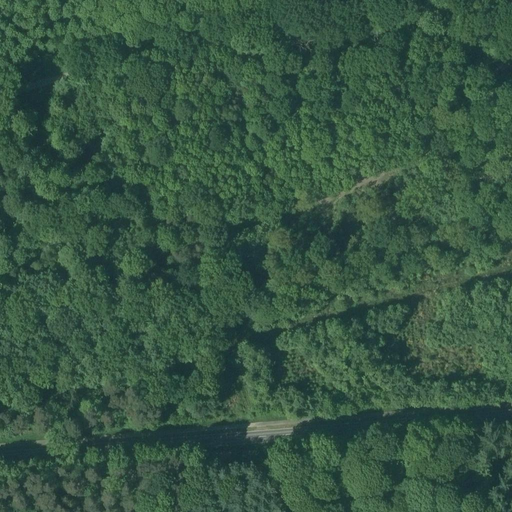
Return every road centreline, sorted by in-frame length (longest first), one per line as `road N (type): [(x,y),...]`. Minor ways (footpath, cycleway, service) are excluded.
road 1 (tertiary): [(0,458),(511,415)]
road 2 (residential): [(336,0),(0,97)]
